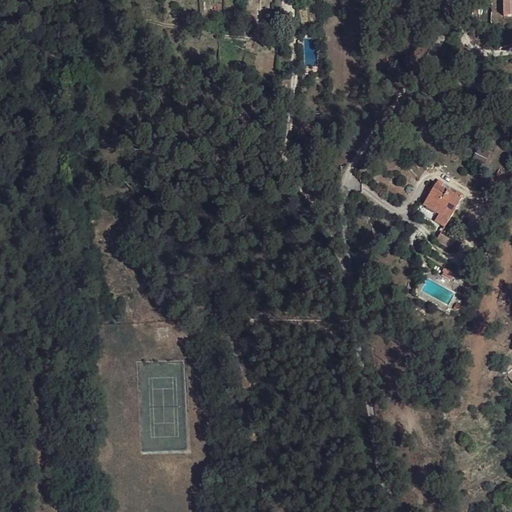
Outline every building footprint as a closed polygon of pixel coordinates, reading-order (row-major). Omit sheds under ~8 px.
[(511,0),(503,0),(504,9),(511,8),(511,0)] [(499,171),(483,191),(491,196),(506,177),(499,171)] [(438,180),(424,205),(439,214),(435,223),(445,228),(463,195),(438,180)] [(440,234),(436,241),(450,250),(454,243),(440,234)] [(446,269),(442,275),(451,280),(455,274),(446,269)]
